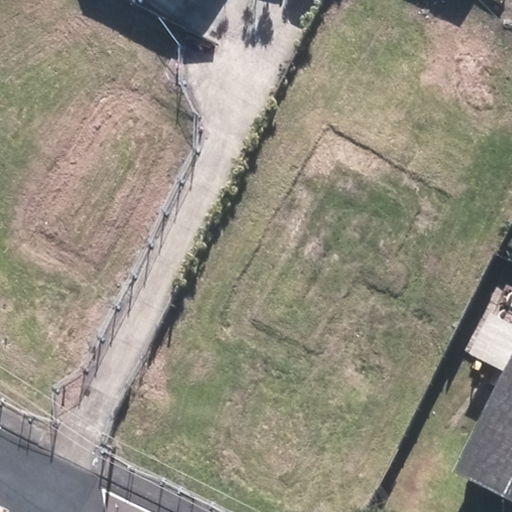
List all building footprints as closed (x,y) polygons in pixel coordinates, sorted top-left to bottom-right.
[(199,47),(124,12),(104,56),(178,92),(199,47)] [(202,132),(89,75),(0,252),(0,253),(112,310),(202,132)] [(491,242),(511,194),(511,145),(484,133),(444,221),(491,242)] [(436,253),(283,173),(197,338),(304,394),(356,296),(401,319),(436,253)] [(511,355),(452,477),(511,506),(511,355)]
